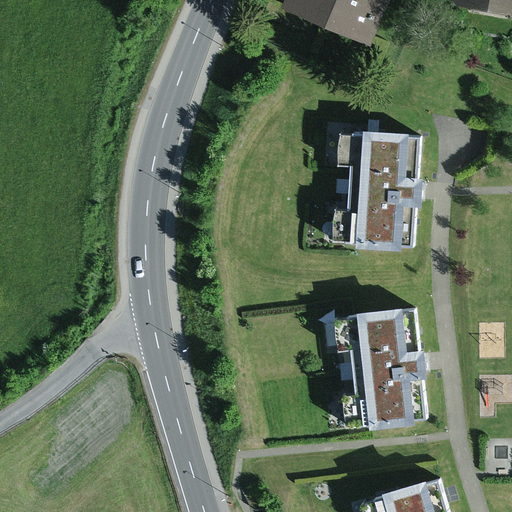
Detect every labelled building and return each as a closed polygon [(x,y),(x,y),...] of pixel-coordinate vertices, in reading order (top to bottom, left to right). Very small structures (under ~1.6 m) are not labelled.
[(274,0),(274,1),(362,38),(378,0),(274,0)] [(511,0),(445,0),(511,12),(511,0)] [(422,134),(344,130),(342,160),(355,160),(353,208),(338,208),(336,240),(415,244),(417,202),(422,202),(423,188),(424,172),(420,172),(422,134)] [(416,307),(338,316),(342,346),(355,344),(360,392),(345,394),(349,425),(427,416),(423,375),(428,374),(426,360),(424,344),(420,345),(416,307)] [(449,511),(439,479),(364,502),(367,511),(449,511)]
